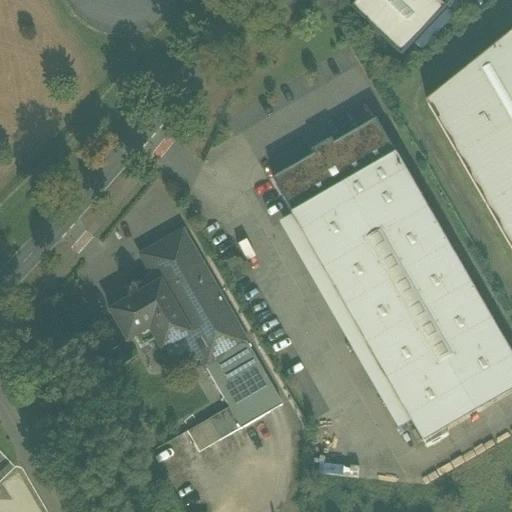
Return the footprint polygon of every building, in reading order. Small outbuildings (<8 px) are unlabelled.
[(361,0),(352,10),(402,58),(448,9),(437,0),(361,0)] [(511,251),(511,37),(428,105),(511,251)] [(274,182),(294,217),(397,157),(377,122),(336,146),(333,142),(313,154),(315,158),(274,182)] [(511,368),(511,355),(397,157),(294,217),(413,424),(413,425),(511,368)] [(413,424),(294,217),(280,225),(399,432),(413,424)] [(186,337),(193,349),(234,325),(181,234),(140,258),(151,277),(157,286),(186,337)] [(146,288),(147,292),(157,286),(151,277),(148,279),(146,288)] [(186,337),(157,286),(147,292),(109,314),(126,343),(134,338),(147,330),(154,341),(160,351),(186,337)] [(193,349),(204,368),(245,345),(234,325),(193,349)] [(140,349),(154,341),(147,330),(134,338),(140,349)] [(204,368),(228,409),(240,430),(281,407),(245,345),(204,368)] [(511,368),(413,425),(425,445),(511,394),(511,368)] [(228,409),(186,433),(198,454),(240,430),(228,409)]
